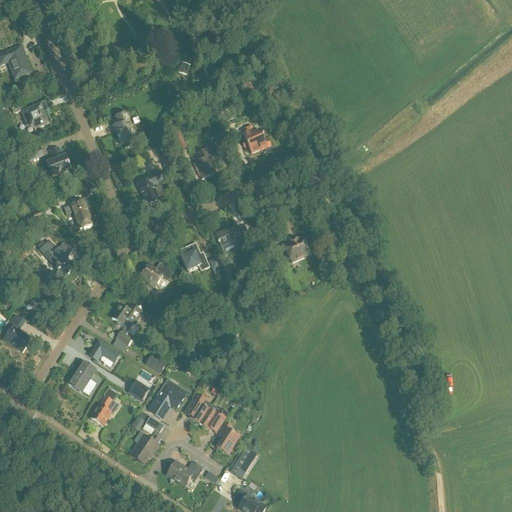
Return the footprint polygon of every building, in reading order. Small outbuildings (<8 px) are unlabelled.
[(0,67),(8,65),(14,81),(32,74),(22,48),(0,56),(0,67)] [(255,79),(248,81),(251,87),(257,84),(255,79)] [(27,128),(35,131),(50,125),(45,113),(48,111),(45,103),(21,113),(19,107),(11,110),(14,116),(21,113),(27,128)] [(220,115),(225,124),(234,120),(229,111),(220,115)] [(124,145),(126,149),(135,146),(134,141),(135,141),(127,120),(129,120),(126,114),(116,118),(119,126),(114,128),(121,146),(124,145)] [(157,140),(166,132),(162,127),(152,136),(157,140)] [(272,148),(268,140),(264,142),(260,133),(257,134),(254,128),(246,131),(247,135),(243,138),(246,144),(242,145),(244,149),(248,148),(251,156),(261,151),(262,152),(272,148)] [(157,150),(162,161),(172,156),(167,145),(157,150)] [(198,171),(202,181),(216,175),(210,161),(219,157),(215,147),(199,154),(202,162),(194,165),(197,172),(198,171)] [(27,159),(29,163),(44,157),(40,148),(25,154),(27,159)] [(46,165),(52,178),(71,171),(66,157),(63,159),(59,149),(49,152),(53,162),(46,165)] [(269,158),(272,163),(279,160),(276,154),(269,158)] [(141,192),(145,203),(157,198),(153,187),(155,187),(155,188),(164,185),(159,173),(147,177),(149,181),(138,186),(140,192),(141,192)] [(74,214),(80,231),(93,225),(86,208),(84,202),(64,210),(66,216),(74,214)] [(30,216),(32,223),(43,219),(39,212),(30,216)] [(216,236),(222,249),(242,240),(243,242),(254,237),(249,225),(244,228),(238,230),(237,227),(216,236)] [(53,279),(62,285),(73,268),(65,263),(69,257),(59,250),(62,246),(53,238),(49,242),(39,251),(58,272),(53,279)] [(286,252),(291,264),(310,256),(303,240),(298,242),(297,241),(289,244),(279,248),(281,254),(286,252)] [(199,268),(201,273),(210,269),(203,254),(200,256),(196,245),(181,252),(183,258),(181,259),(187,273),(199,268)] [(271,253),(275,263),(282,260),(278,250),(271,253)] [(213,273),(216,278),(225,274),(223,269),(223,268),(219,258),(209,263),(213,273)] [(149,285),(155,289),(164,276),(149,266),(141,278),(149,284),(149,285)] [(131,305),(127,311),(120,307),(111,320),(125,329),(122,334),(121,334),(116,341),(117,341),(128,348),(132,341),(125,337),(125,336),(133,325),(135,327),(144,314),(131,305)] [(184,318),(172,310),(168,317),(180,324),(184,318)] [(3,342),(22,355),(32,341),(22,334),(23,333),(21,331),(26,323),(16,316),(9,327),(12,329),(3,342)] [(134,339),(140,329),(135,327),(130,336),(134,339)] [(99,343),(89,357),(97,363),(101,356),(114,364),(119,356),(99,343)] [(146,367),(161,376),(167,367),(152,357),(146,367)] [(68,386),(82,394),(96,372),(83,364),(68,386)] [(128,395),(142,404),(150,390),(136,382),(128,395)] [(168,409),(172,408),(176,411),(184,399),(165,387),(148,413),(161,421),(168,409)] [(90,420),(103,429),(112,415),(113,416),(118,406),(116,405),(113,403),(118,395),(109,389),(104,397),(105,398),(99,406),(98,406),(93,413),(95,414),(90,420)] [(222,393),(215,389),(211,394),(218,399),(222,393)] [(189,420),(199,426),(200,427),(212,407),(206,403),(207,401),(198,395),(191,406),(196,410),(189,420)] [(239,403),(244,406),(248,400),(243,397),(239,403)] [(235,409),(241,413),(245,408),(239,404),(238,405),(235,409)] [(200,427),(210,433),(217,423),(222,426),(229,415),(220,409),(218,411),(212,407),(200,427)] [(150,418),(146,426),(159,435),(164,427),(150,418)] [(217,450),(228,457),(240,439),(229,431),(231,427),(226,424),(222,430),(227,433),(217,450)] [(154,436),(150,442),(147,439),(148,438),(140,433),(135,442),(139,445),(131,458),(144,466),(152,454),(153,456),(159,447),(158,447),(162,441),(154,436)] [(230,473),(241,480),(257,456),(246,449),(230,473)] [(195,483),(202,472),(191,465),(187,471),(176,464),(167,477),(185,488),(190,480),(195,483)] [(210,482),(214,476),(209,473),(205,479),(210,482)] [(238,510),(240,511),(264,511),(267,509),(240,492),(237,497),(244,502),(238,510)]
